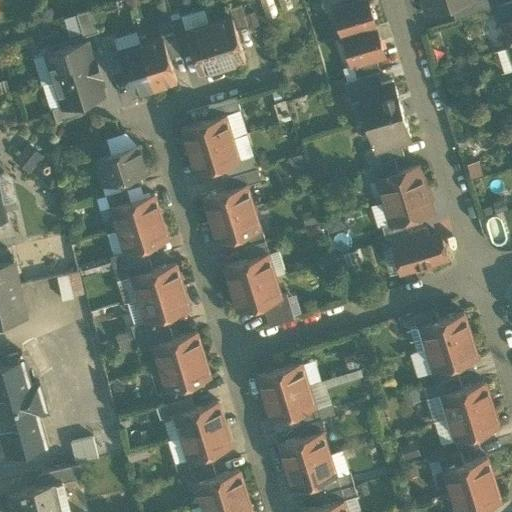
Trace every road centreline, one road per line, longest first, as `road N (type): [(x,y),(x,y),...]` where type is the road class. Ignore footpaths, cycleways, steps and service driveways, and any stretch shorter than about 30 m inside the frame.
road 1 (residential): [(231,356),(153,109),(258,75)]
road 2 (residential): [(394,0),(479,271)]
road 3 (residential): [(479,271),(231,356)]
road 4 (residential): [(280,511),(231,356)]
